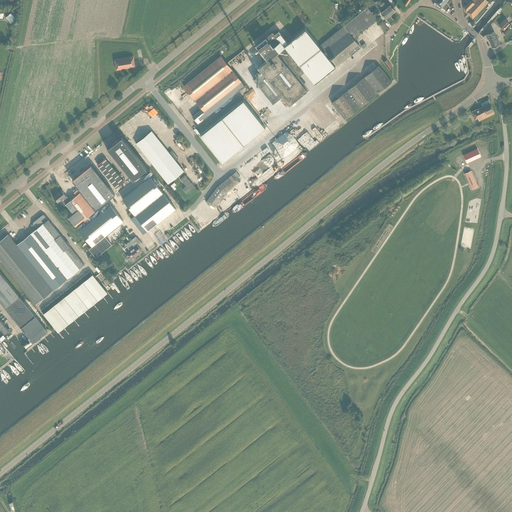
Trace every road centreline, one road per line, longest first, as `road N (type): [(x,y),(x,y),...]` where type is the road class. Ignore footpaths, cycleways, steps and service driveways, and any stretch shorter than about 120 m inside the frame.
road 1 (tertiary): [(0,474),(493,85)]
road 2 (unclassified): [(361,511),(393,406),(493,249),(507,154),(493,85)]
road 3 (unclassified): [(220,175),(373,55),(426,0)]
road 4 (unclassified): [(18,181),(143,79)]
road 5 (unclassified): [(103,281),(18,181)]
road 6 (unclassified): [(143,79),(240,0)]
road 7 (unclassified): [(220,175),(143,79)]
